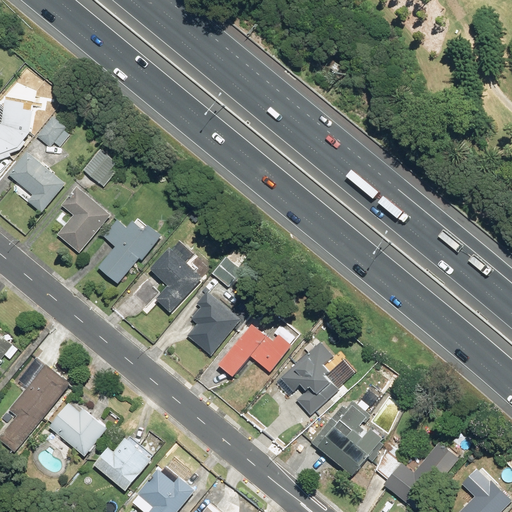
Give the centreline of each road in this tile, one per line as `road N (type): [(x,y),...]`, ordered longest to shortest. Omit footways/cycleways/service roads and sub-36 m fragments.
road 1 (motorway): [(511,390),(39,0)]
road 2 (motorway): [(136,0),(511,310)]
road 3 (residential): [(0,253),(309,511)]
